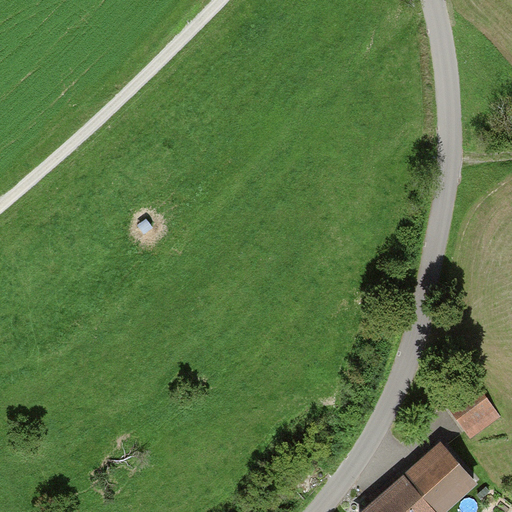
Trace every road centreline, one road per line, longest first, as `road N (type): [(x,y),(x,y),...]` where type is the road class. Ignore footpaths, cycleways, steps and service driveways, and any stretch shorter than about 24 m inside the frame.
road 1 (unclassified): [(440,0),(453,93),(443,236),(418,332),(375,433),(314,511)]
road 2 (track): [(0,216),(221,0)]
